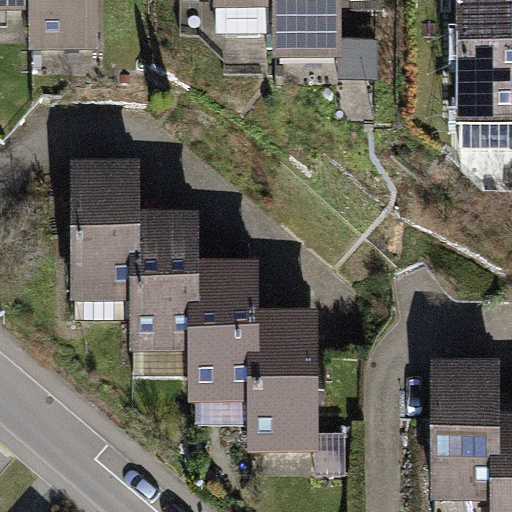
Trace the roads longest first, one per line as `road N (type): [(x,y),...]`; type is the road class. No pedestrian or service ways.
road 1 (unknown): [(0,173),(50,126),(87,126),(159,153),(249,209),(339,295),(395,314),(451,314),(511,335)]
road 2 (residential): [(131,511),(0,398)]
